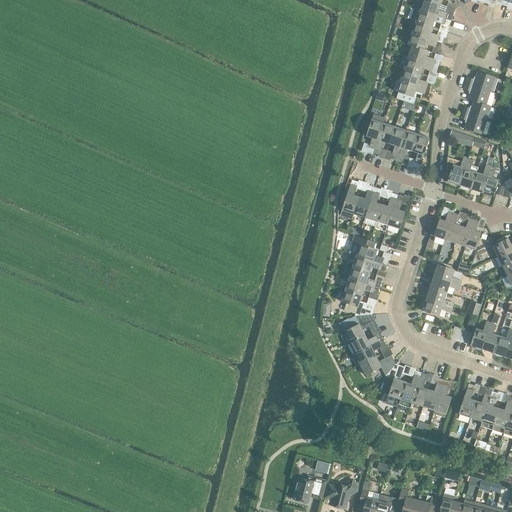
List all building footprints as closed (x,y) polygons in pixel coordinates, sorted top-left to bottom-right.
[(426,0),(422,0),(419,10),(450,20),(451,15),(438,10),(440,5),(426,0)] [(419,10),(415,22),(432,27),(434,22),(448,26),(450,20),(419,10)] [(408,32),(412,33),(442,43),(444,38),(444,37),(431,33),(432,27),(415,22),(412,21),(408,32)] [(408,45),(412,46),(425,50),(427,44),(440,49),(442,43),(412,33),(408,45)] [(412,46),(408,57),(438,67),(440,62),(427,57),(429,51),(425,50),(412,46)] [(408,57),(404,69),(421,74),(423,69),(436,73),(438,67),(408,57)] [(404,69),(400,80),(431,90),(433,84),(419,80),(421,74),(404,69)] [(469,78),(467,84),(490,92),(495,78),(478,72),(475,80),(469,78)] [(431,90),(400,80),(397,79),(393,90),(398,92),(396,99),(413,104),(415,98),(414,97),(416,91),(429,96),(431,90)] [(471,92),(469,100),(491,107),(486,105),(490,92),(467,84),(465,90),(471,92)] [(465,107),(463,113),(486,121),(491,107),(469,100),(474,102),(471,109),(465,107)] [(415,105),(404,101),(402,108),(413,112),(415,105)] [(486,121),(463,113),(461,119),(468,121),(465,129),(482,135),(486,121)] [(368,152),(374,154),(384,123),(385,119),(373,115),(366,137),(372,138),(368,152)] [(384,142),(389,144),(395,127),(384,123),(374,154),(379,155),(384,142)] [(391,159),(397,161),(406,131),(395,127),(389,144),(395,146),(391,159)] [(406,150),(412,152),(418,135),(406,131),(397,161),(402,163),(406,150)] [(418,135),(412,152),(418,154),(414,167),(420,169),(429,138),(418,135)] [(465,145),(472,147),(475,139),(468,136),(465,145)] [(447,163),(446,179),(448,180),(448,182),(459,186),(465,169),(468,160),(463,158),(460,167),(447,163)] [(471,190),(476,173),(478,168),(471,165),(472,161),(468,160),(465,169),(459,186),(460,186),(461,188),(464,189),(465,188),(471,190)] [(471,190),(482,193),(491,167),(486,165),(483,175),(476,173),(471,190)] [(491,167),(482,193),(494,197),(499,180),(492,178),(495,169),(491,167)] [(342,210),(354,214),(359,197),(354,195),(358,182),(352,180),(342,210)] [(354,214),(365,218),(371,201),(375,188),(369,186),(365,199),(359,197),(354,214)] [(375,226),(377,222),(382,205),(376,203),(381,190),(375,188),(371,201),(365,218),(364,222),(375,226)] [(498,188),(496,195),(502,196),(504,190),(498,188)] [(377,222),(388,226),(394,209),(393,208),(398,195),(392,193),(388,207),(382,205),(377,222)] [(394,209),(388,226),(400,229),(405,212),(399,210),(404,197),(398,195),(393,208),(394,209)] [(434,237),(444,240),(453,214),(448,212),(445,221),(440,220),(434,237)] [(444,240),(455,243),(460,226),(455,225),(458,215),(453,214),(444,240)] [(455,243),(465,247),(471,230),(474,220),(469,219),(466,228),(460,226),(455,243)] [(471,230),(465,247),(476,250),(481,233),(476,231),(479,222),(474,220),(471,230)] [(496,241),(497,244),(508,239),(507,236),(496,241)] [(362,238),(360,245),(360,244),(356,256),(386,266),(388,260),(375,256),(377,250),(373,249),(375,243),(362,238)] [(492,247),(497,257),(511,249),(511,243),(511,244),(508,239),(492,247)] [(511,249),(497,257),(502,267),(511,261),(511,249)] [(356,256),(352,268),(369,273),(371,267),(385,272),(386,266),(356,256)] [(511,261),(502,267),(507,276),(511,273),(511,261)] [(437,265),(434,276),(451,282),(460,285),(461,280),(452,277),(454,270),(437,265)] [(352,268),(349,279),(379,289),(381,283),(368,279),(369,273),(352,268)] [(434,276),(430,288),(447,293),(449,287),(458,290),(460,285),(451,282),(434,276)] [(349,279),(345,290),(362,296),(364,290),(377,295),(379,289),(349,279)] [(430,288),(426,299),(443,305),(452,308),(454,303),(445,300),(447,293),(430,288)] [(356,314),(355,316),(370,315),(373,306),(360,302),(362,296),(345,290),(341,302),(346,304),(344,311),(356,314)] [(443,305),(426,299),(422,311),(439,316),(442,309),(451,313),(452,308),(443,305)] [(472,302),(468,313),(479,317),(483,306),(472,302)] [(344,332),(349,343),(365,336),(362,330),(375,324),(370,315),(355,316),(357,320),(352,322),(350,319),(348,319),(341,322),(343,326),(346,331),(344,332)] [(470,346),(482,350),(488,333),(490,323),(486,322),(483,331),(476,329),(470,346)] [(482,350),(494,353),(499,336),(492,334),(495,325),(490,323),(488,333),(482,350)] [(451,338),(456,340),(460,328),(455,327),(451,338)] [(456,340),(462,342),(466,330),(460,328),(456,340)] [(494,353),(505,357),(510,340),(511,334),(511,330),(509,329),(506,339),(499,336),(494,353)] [(466,330),(462,342),(468,344),(472,332),(466,330)] [(349,343),(355,354),(383,339),(380,334),(368,341),(365,336),(349,343)] [(357,366),(360,365),(376,357),(373,351),(386,345),(383,339),(355,354),(351,356),(357,366)] [(381,368),(385,377),(396,364),(391,355),(379,362),(376,357),(360,365),(366,376),(381,368)] [(392,400),(399,402),(405,382),(400,381),(404,367),(396,364),(385,377),(394,379),(388,396),(389,398),(390,399),(392,400)] [(400,400),(411,403),(421,373),(416,371),(411,384),(405,382),(399,402),(399,403),(400,400)] [(411,403),(422,407),(428,390),(423,388),(427,375),(421,373),(411,403)] [(422,407),(434,411),(444,380),(439,379),(434,392),(428,390),(422,407)] [(444,380),(434,411),(433,414),(445,418),(452,398),(446,396),(450,382),(444,380)] [(459,414),(470,418),(476,401),(470,399),(475,386),(469,384),(459,414)] [(470,418),(482,422),(492,392),(486,390),(482,403),(476,401),(470,418)] [(481,426),(492,430),(499,409),(493,407),(497,394),(492,392),(482,422),(481,426)] [(492,430),(503,433),(511,406),(511,398),(509,397),(505,411),(499,409),(492,430)] [(511,406),(503,433),(511,436),(511,406)] [(297,484),(293,499),(308,503),(310,495),(322,498),(327,481),(310,477),(308,478),(307,480),(305,480),(304,478),(300,477),(297,479),(296,483),(297,484)] [(349,496),(357,492),(358,488),(354,480),(351,480),(345,483),(345,486),(336,483),(335,486),(329,485),(325,498),(332,499),(330,506),(346,510),(349,496)] [(362,511),(375,511),(379,502),(371,500),(373,493),(369,492),(371,483),(364,481),(359,502),(365,504),(362,511)] [(402,511),(415,511),(418,501),(410,499),(412,492),(401,489),(399,499),(398,502),(404,504),(402,511)] [(438,511),(450,511),(453,501),(454,496),(444,494),(438,511)] [(396,511),(398,502),(399,499),(380,495),(379,502),(375,511),(388,511),(389,510),(396,511)] [(418,501),(415,511),(428,511),(428,510),(435,511),(438,498),(427,496),(425,503),(418,501)] [(450,511),(461,511),(465,500),(464,500),(463,504),(453,501),(450,511)] [(461,511),(472,511),(475,503),(465,500),(461,511)] [(472,511),(483,511),(485,505),(475,503),(472,511)]
